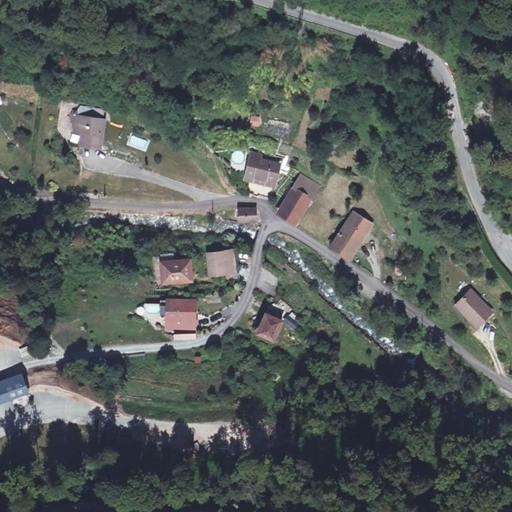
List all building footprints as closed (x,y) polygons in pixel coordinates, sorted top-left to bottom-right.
[(77,117),(101,119),(102,109),(77,106),(77,111),(73,111),(71,123),(76,123),(77,117)] [(250,116),(250,126),(260,126),(260,116),(250,116)] [(103,119),(101,119),(77,117),(76,123),(74,133),(83,134),(82,145),(100,147),(103,119)] [(126,144),(145,151),(149,141),(130,134),(126,144)] [(254,154),(248,175),(276,183),(281,165),(262,159),(263,156),(254,154)] [(316,185),(301,174),(293,187),(308,197),(316,185)] [(308,197),(293,187),(276,212),(293,222),(308,197)] [(238,208),(240,223),(257,222),(255,208),(238,208)] [(372,223),(354,211),(338,234),(356,246),(372,223)] [(348,258),(356,246),(338,234),(330,246),(348,258)] [(161,251),(161,258),(191,258),(191,277),(198,278),(197,251),(161,251)] [(223,266),(209,266),(211,277),(236,275),(233,251),(221,252),(223,266)] [(207,254),(209,266),(223,266),(221,252),(207,254)] [(191,287),(191,277),(191,258),(161,258),(164,287),(191,287)] [(494,310),(472,289),(457,304),(479,325),(494,310)] [(191,304),(169,303),(169,325),(190,326),(190,324),(191,306),(191,304)] [(257,334),(275,343),(283,322),(265,314),(257,334)] [(190,326),(169,325),(168,333),(195,334),(195,324),(190,324),(190,326)] [(21,354),(30,352),(29,345),(19,348),(21,354)] [(37,383),(0,397),(0,416),(44,400),(37,383)] [(78,421),(88,424),(90,418),(79,415),(78,421)]
